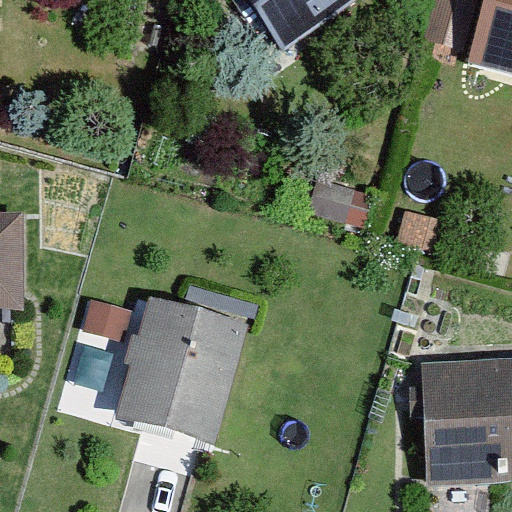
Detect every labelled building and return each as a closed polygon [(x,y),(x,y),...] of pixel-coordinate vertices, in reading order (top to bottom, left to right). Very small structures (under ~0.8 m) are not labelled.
[(249,0),(283,47),(348,0),(249,0)] [(467,50),(481,0),(435,0),(425,38),(467,50)] [(511,0),(485,0),(469,60),(511,72),(511,0)] [(20,215),(0,214),(0,301),(21,301),(20,215)] [(248,319),(150,294),(118,416),(217,441),(248,319)] [(511,356),(422,360),(427,483),(511,479),(511,356)]
